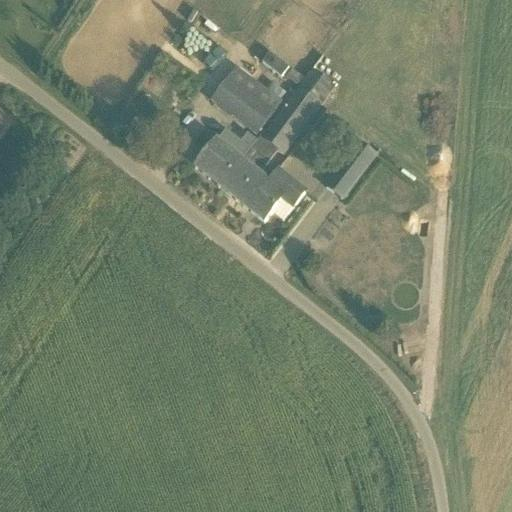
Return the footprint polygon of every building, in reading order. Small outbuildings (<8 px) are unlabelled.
[(257,137),(281,105),(237,71),(213,103),(257,137)] [(292,71),(286,79),(296,88),(303,80),(292,71)] [(260,139),(260,140),(278,155),(284,159),(323,107),(327,101),(335,89),(312,72),(261,140),(260,139)] [(0,143),(14,127),(0,116),(0,143)] [(342,124),(334,134),(348,145),(356,135),(342,124)] [(250,154),(249,153),(224,134),(207,157),(194,148),(184,160),(220,189),(242,163),(242,164),(250,154)] [(260,177),(269,166),(250,152),(249,153),(250,154),(242,164),(242,163),(220,189),(247,212),(269,185),(260,177)] [(348,157),(323,187),(342,202),(366,171),(348,157)] [(307,195),(280,174),(271,186),(269,185),(247,212),(265,226),(273,216),(284,224),(307,195)]
